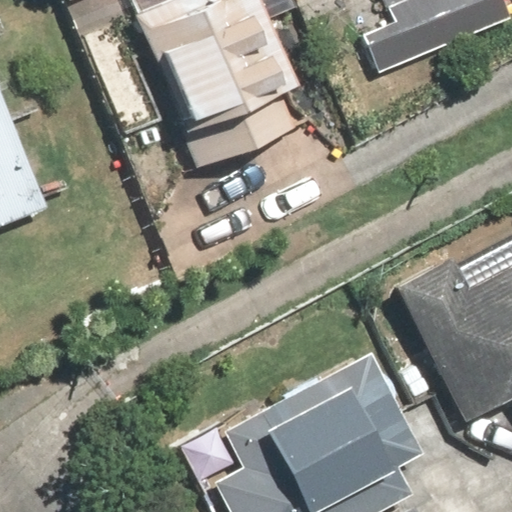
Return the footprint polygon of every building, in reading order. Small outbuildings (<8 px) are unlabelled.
[(137,0),(205,167),(293,131),(277,92),(299,83),(272,16),(296,6),(293,0),(137,0)] [(387,0),(396,21),(368,33),(400,111),(454,89),(437,48),(511,16),(511,6),(509,0),(387,0)] [(0,222),(53,201),(0,70),(0,222)] [(511,252),(474,272),(460,244),(393,279),(464,417),(510,393),(511,395),(511,252)] [(430,442),(376,340),(228,418),(248,455),(215,472),(235,511),(369,511),(419,486),(403,456),(430,442)] [(422,511),(415,500),(393,511),(422,511)]
